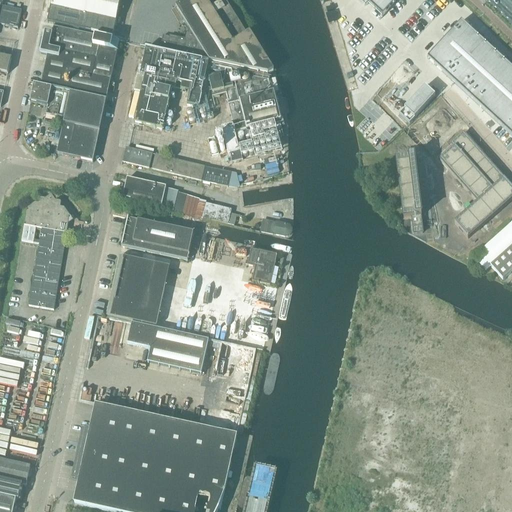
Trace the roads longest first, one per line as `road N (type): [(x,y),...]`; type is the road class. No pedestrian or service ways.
road 1 (unclassified): [(40,511),(103,186)]
road 2 (unknown): [(94,242),(236,272),(235,319)]
road 3 (unclassified): [(2,161),(38,0)]
road 4 (unclassified): [(103,186),(137,31)]
road 5 (unknown): [(68,370),(223,400)]
road 6 (unknown): [(109,162),(231,198),(250,212)]
road 7 (unclassified): [(511,163),(412,57)]
